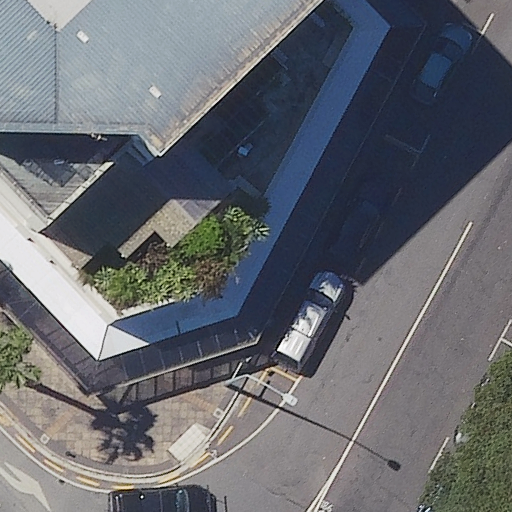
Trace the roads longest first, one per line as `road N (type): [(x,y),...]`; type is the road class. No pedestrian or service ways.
road 1 (tertiary): [(370,416),(511,151)]
road 2 (tertiary): [(245,511),(370,416)]
